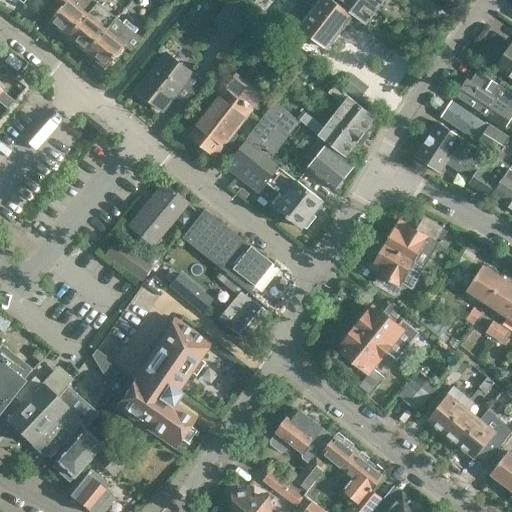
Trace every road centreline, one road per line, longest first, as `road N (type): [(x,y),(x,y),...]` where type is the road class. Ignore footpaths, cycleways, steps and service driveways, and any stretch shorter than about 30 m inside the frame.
road 1 (residential): [(315,277),(0,29)]
road 2 (residential): [(464,511),(280,356)]
road 3 (residential): [(383,164),(393,126),(483,0)]
road 4 (residential): [(175,511),(280,356)]
road 5 (residential): [(511,248),(383,164)]
road 6 (residential): [(315,277),(383,164)]
